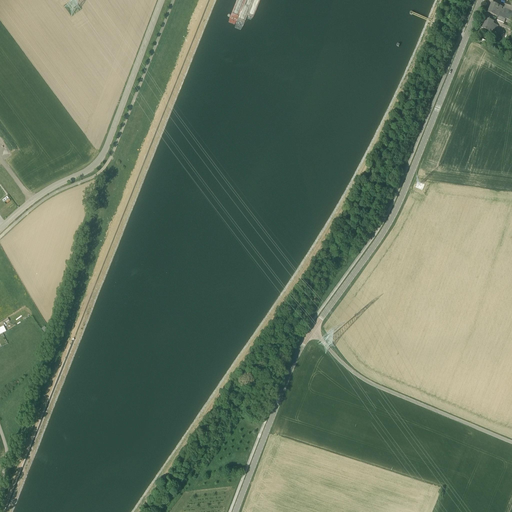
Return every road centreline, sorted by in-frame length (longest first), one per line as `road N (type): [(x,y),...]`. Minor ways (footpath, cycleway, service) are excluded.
road 1 (tertiary): [(312,329),(394,213),(480,0)]
road 2 (tertiary): [(0,229),(39,195),(97,163),(161,0)]
road 3 (unclassified): [(312,329),(366,381),(511,442)]
road 4 (tertiary): [(235,511),(312,329)]
